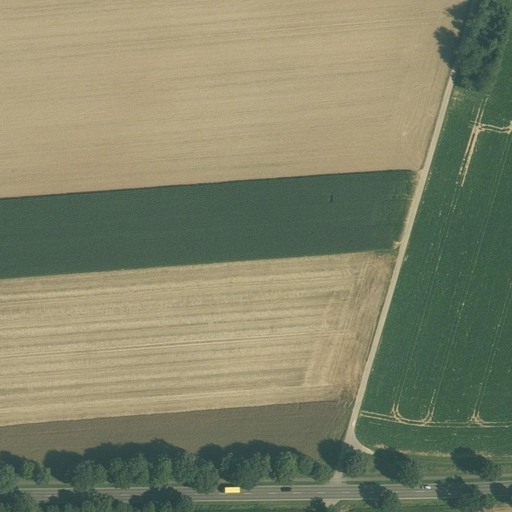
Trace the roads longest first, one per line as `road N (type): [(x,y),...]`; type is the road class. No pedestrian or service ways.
road 1 (track): [(329,511),(474,0)]
road 2 (tertiary): [(0,497),(511,488)]
road 3 (track): [(347,444),(417,467),(511,464)]
